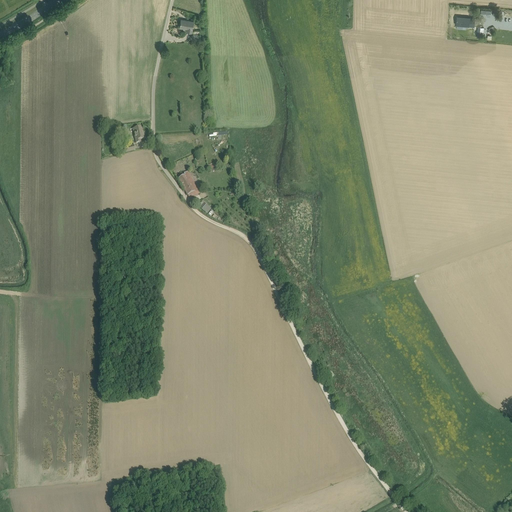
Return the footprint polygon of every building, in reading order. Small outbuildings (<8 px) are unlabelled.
[(457,25),(476,27),(477,18),(458,17),(457,25)] [(187,28),(187,31),(191,32),(192,29),(193,21),(181,19),(180,27),(187,28)] [(133,129),(136,143),(141,142),(140,140),(145,139),(143,134),(142,134),(141,127),(133,129)] [(178,179),(190,199),(197,195),(190,183),(194,182),(188,172),(184,174),(185,175),(178,179)] [(203,209),(210,216),(214,211),(207,205),(203,209)]
